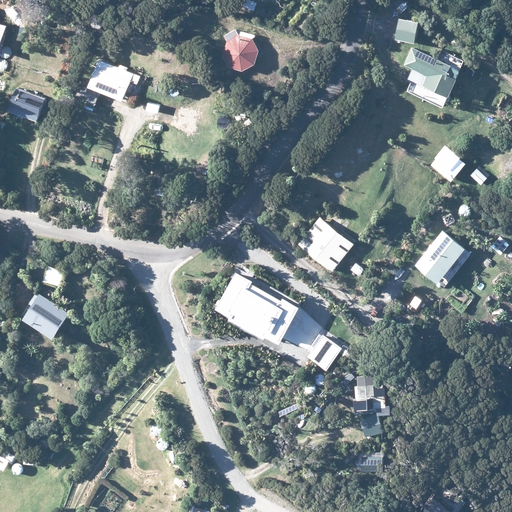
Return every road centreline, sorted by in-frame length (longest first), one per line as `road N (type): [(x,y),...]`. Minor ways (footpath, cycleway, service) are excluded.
road 1 (unclassified): [(368,0),(361,43),(326,110),(250,205),(185,251),(141,263)]
road 2 (unclassified): [(293,511),(236,477),(184,394),(141,263)]
road 3 (unclassified): [(141,263),(0,210)]
